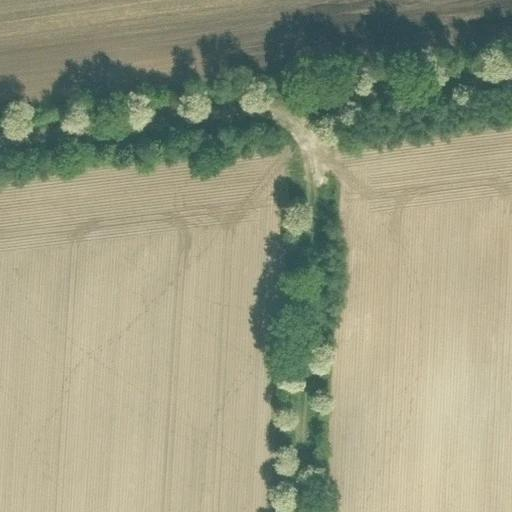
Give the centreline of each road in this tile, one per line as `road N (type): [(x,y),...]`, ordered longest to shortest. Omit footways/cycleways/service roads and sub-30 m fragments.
road 1 (track): [(0,150),(511,82)]
road 2 (track): [(304,112),(308,224),(294,511)]
